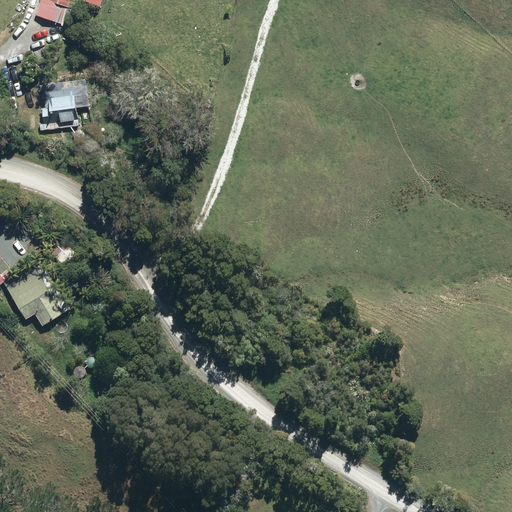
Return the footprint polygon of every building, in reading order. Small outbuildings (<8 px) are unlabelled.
[(41,0),(36,16),(67,28),(78,0),(77,0),(41,0)] [(77,0),(78,0),(100,9),(103,0),(77,0)] [(92,82),(43,84),(44,107),(50,107),(51,117),(75,115),(74,107),(93,106),(92,82)] [(80,253),(61,237),(48,253),(66,269),(80,253)] [(0,284),(15,273),(0,254),(0,284)] [(41,326),(61,316),(44,283),(36,267),(5,283),(24,320),(34,314),(41,326)]
